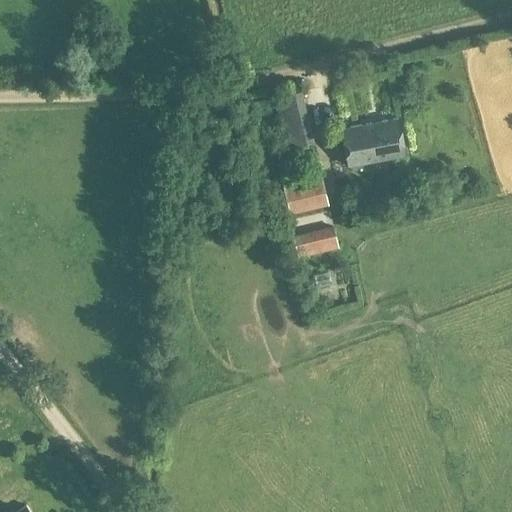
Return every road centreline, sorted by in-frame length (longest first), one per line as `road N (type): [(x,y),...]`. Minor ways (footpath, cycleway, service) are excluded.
road 1 (track): [(0,99),(186,100),(511,20)]
road 2 (track): [(128,511),(0,351)]
